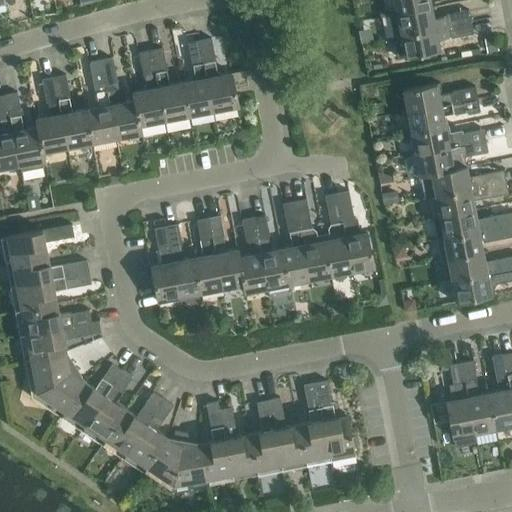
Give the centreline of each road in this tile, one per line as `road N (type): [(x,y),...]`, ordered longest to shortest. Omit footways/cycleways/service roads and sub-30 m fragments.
road 1 (residential): [(385,338),(221,376),(181,367),(136,327),(110,211),(115,196),(278,163),(249,18),(218,0)]
road 2 (residential): [(0,52),(181,1)]
road 3 (residential): [(418,509),(385,338)]
road 4 (residential): [(385,338),(511,313)]
